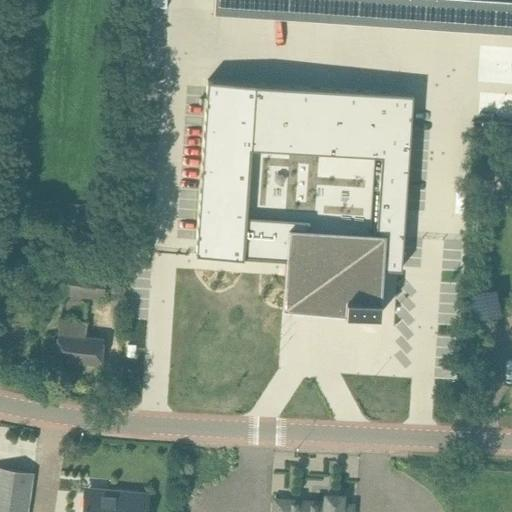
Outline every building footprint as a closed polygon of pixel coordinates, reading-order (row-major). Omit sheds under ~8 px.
[(150,0),(150,8),(166,9),(166,0),(150,0)] [(207,80),(195,254),(243,257),(243,255),(286,258),(282,309),(286,310),(286,308),(302,309),(302,311),(306,311),(306,309),(322,310),(322,312),(326,312),(326,310),(342,312),(342,313),(379,316),(382,268),(401,269),(412,94),(207,80)] [(95,207),(66,203),(63,222),(93,225),(95,207)] [(68,255),(63,294),(94,297),(103,298),(106,274),(106,273),(97,272),(98,259),(68,255)] [(54,359),(100,365),(103,339),(85,337),(87,323),(59,320),(54,359)] [(0,511),(26,511),(33,472),(0,467),(0,511)] [(145,511),(147,495),(110,491),(109,496),(85,494),(82,511),(145,511)] [(275,501),(275,504),(274,511),(351,511),(352,505),(341,505),(342,496),(326,495),(325,504),(301,502),(287,502),(275,501)]
